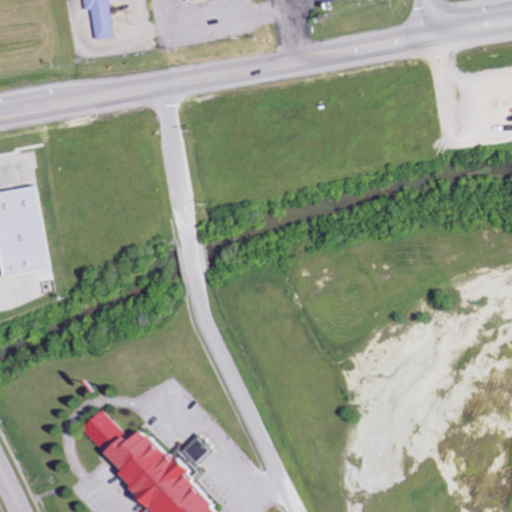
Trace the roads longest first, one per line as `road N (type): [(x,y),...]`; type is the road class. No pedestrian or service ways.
road 1 (secondary): [(431,39),(0,117)]
road 2 (residential): [(195,274),(204,316),(295,511)]
road 3 (residential): [(161,88),(189,244)]
